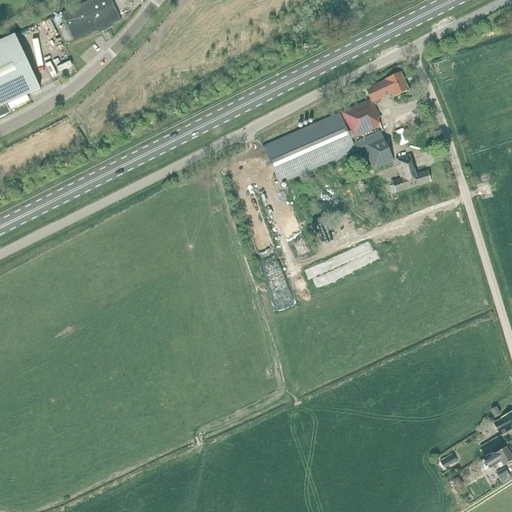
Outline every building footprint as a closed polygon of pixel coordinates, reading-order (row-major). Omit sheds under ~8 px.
[(122,20),(120,17),(112,0),(92,0),(62,14),(75,42),(98,31),(99,33),(113,27),(112,24),(122,20)] [(0,41),(0,118),(6,116),(2,107),(40,89),(14,35),(0,41)] [(53,71),(66,64),(64,59),(51,65),(53,71)] [(370,100),(341,113),(353,139),(380,126),(377,119),(379,118),(373,106),(379,103),(378,100),(384,97),(391,94),(393,97),(408,90),(400,73),(385,80),(365,89),(370,100)] [(263,147),(279,184),(355,150),(339,114),(263,147)] [(380,132),(355,143),(358,150),(363,148),(373,170),(393,161),(383,139),(380,132)] [(348,168),(364,161),(362,155),(345,162),(348,168)] [(409,156),(395,160),(401,180),(392,182),(395,194),(431,183),(427,172),(416,176),(409,156)] [(244,169),(230,173),(249,257),(264,254),(244,169)] [(481,197),(486,195),(481,185),(476,187),(481,197)] [(278,215),(284,229),(290,227),(284,212),(278,215)] [(330,242),(349,235),(344,219),(307,231),(313,249),(322,246),(319,236),(327,234),(330,242)] [(372,242),(343,253),(346,260),(375,249),(372,242)] [(495,417),(499,415),(495,408),(490,411),(495,417)] [(497,432),(498,431),(501,435),(511,429),(511,411),(500,419),(493,424),(495,426),(494,427),(497,432)] [(502,446),(496,438),(479,448),(484,457),(502,446)] [(508,447),(506,448),(505,447),(495,453),(478,463),(483,472),(489,468),(489,469),(500,462),(503,467),(511,460),(511,451),(511,452),(508,447)] [(452,454),(440,461),(444,469),(456,462),(452,454)] [(510,478),(507,474),(504,468),(496,474),(502,483),(510,478)] [(457,478),(450,482),(456,490),(462,487),(457,478)]
